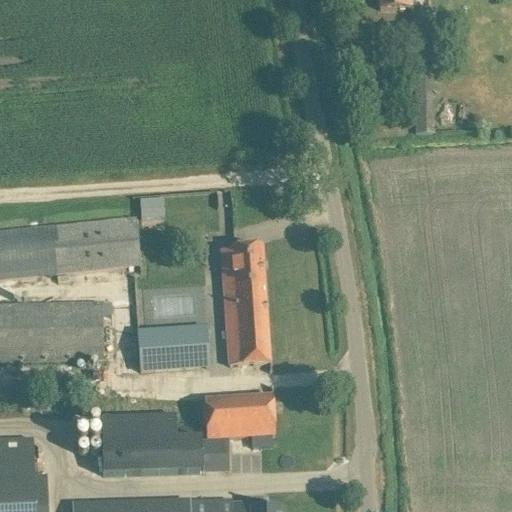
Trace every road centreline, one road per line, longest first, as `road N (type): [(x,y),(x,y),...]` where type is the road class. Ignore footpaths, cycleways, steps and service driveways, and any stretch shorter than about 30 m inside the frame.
road 1 (unclassified): [(312,0),(370,257),(380,511)]
road 2 (unknown): [(379,477),(154,482),(101,491),(80,479),(41,426),(0,418)]
